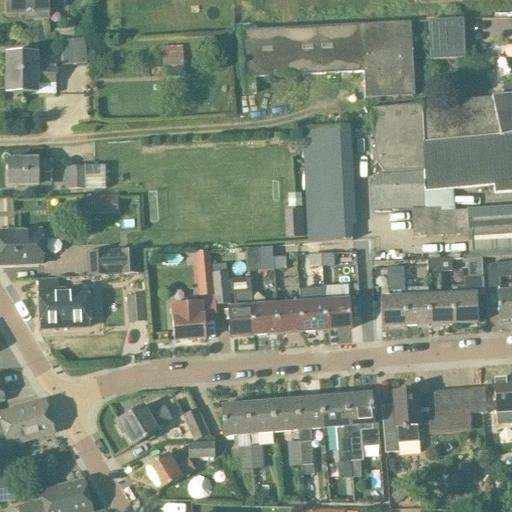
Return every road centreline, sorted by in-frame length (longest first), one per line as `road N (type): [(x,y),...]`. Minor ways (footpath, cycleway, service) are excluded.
road 1 (residential): [(56,397),(124,381),(511,346)]
road 2 (residential): [(125,511),(56,397)]
